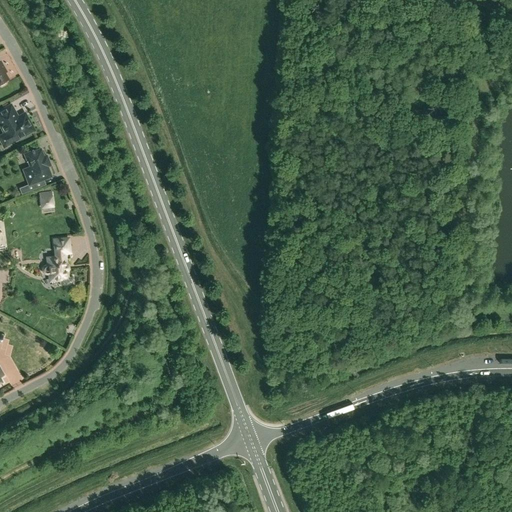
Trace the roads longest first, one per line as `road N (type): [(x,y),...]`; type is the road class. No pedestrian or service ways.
road 1 (primary): [(251,442),(121,98),(71,0)]
road 2 (residential): [(0,30),(72,183),(95,263),(91,310),(70,356),(0,403)]
road 3 (motorway): [(511,372),(443,377),(251,442)]
road 4 (motorway): [(251,442),(77,511)]
